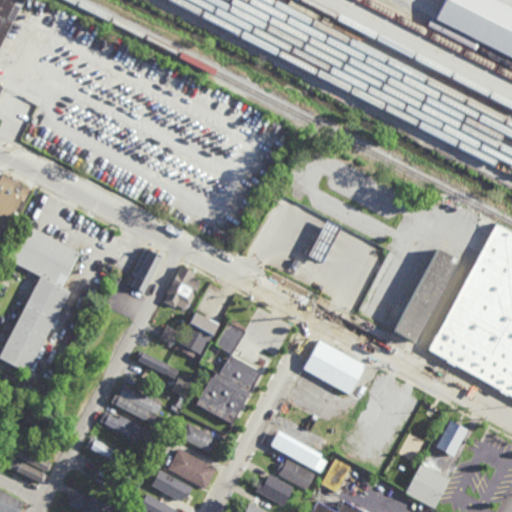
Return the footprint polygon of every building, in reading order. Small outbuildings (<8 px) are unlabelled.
[(0,0),(22,0),(0,43),(0,0)] [(511,58),(434,19),(442,3),(443,0),(494,0),(511,9),(511,58)] [(6,241),(0,238),(0,178),(3,172),(30,186),(23,200),(25,201),(6,241)] [(337,226),(323,219),(307,256),(321,263),(337,226)] [(28,372),(0,357),(0,355),(41,275),(4,256),(23,220),(82,251),(64,287),(70,290),(28,372)] [(511,397),(427,351),(480,252),(495,224),(497,221),(511,229),(511,397)] [(143,292),(142,292),(130,285),(136,274),(131,272),(144,248),(145,247),(162,256),(143,292)] [(414,341),(393,330),(437,248),(458,260),(414,341)] [(297,267),(291,264),(294,258),(301,261),(297,267)] [(189,304),(187,303),(184,309),(175,305),(174,306),(163,301),(167,293),(166,292),(174,278),(180,267),(181,265),(182,265),(185,267),(189,269),(193,271),(194,271),(191,276),(193,276),(199,280),(197,284),(198,285),(189,304)] [(218,322),(218,323),(208,341),(198,360),(174,348),(194,311),(195,310),(218,322)] [(232,356),(260,371),(260,372),(250,390),(246,398),(244,403),(242,406),(237,416),(232,424),(196,404),(214,371),(198,363),(210,340),(216,343),(228,321),(231,322),(246,330),(232,356)] [(171,345),(159,338),(160,335),(163,331),(166,324),(179,331),(171,345)] [(169,347),(169,346),(181,353),(179,357),(181,358),(176,367),(143,350),(144,347),(142,346),(142,345),(145,339),(148,340),(150,337),(169,347)] [(349,394),(302,368),(318,339),(365,365),(349,394)] [(139,351),(139,350),(168,364),(169,365),(165,374),(164,374),(143,363),(137,361),(139,356),(137,355),(138,352),(136,351),(137,350),(139,351)] [(185,398),(171,390),(170,390),(176,379),(178,374),(193,382),(185,398)] [(128,387),(145,396),(147,393),(147,392),(151,395),(152,395),(151,397),(162,403),(156,414),(151,411),(150,411),(158,416),(153,425),(132,413),(111,402),(111,400),(113,398),(116,393),(120,395),(121,392),(118,390),(119,389),(117,388),(118,386),(119,385),(121,386),(123,383),(123,382),(129,385),(129,386),(128,387)] [(186,399),(180,408),(173,404),(177,398),(178,399),(180,396),(186,399)] [(218,426),(183,407),(187,401),(221,419),(218,426)] [(61,442),(45,433),(43,437),(20,425),(27,412),(65,432),(61,442)] [(118,418),(121,414),(132,420),(144,427),(136,442),(127,437),(127,436),(100,421),(105,412),(118,418)] [(461,421),(460,422),(462,423),(461,425),(467,428),(468,429),(453,455),(436,446),(441,437),(451,420),(455,422),(456,421),(457,421),(458,420),(461,421)] [(204,431),(216,437),(215,439),(213,443),(211,448),(209,452),(180,438),(185,429),(182,428),(185,423),(187,424),(187,422),(204,431)] [(322,454),(320,457),(327,461),(321,473),(295,459),(270,445),(278,430),(291,437),(322,454)] [(118,451),(119,452),(120,452),(115,461),(114,461),(90,448),(91,448),(95,439),(96,439),(113,448),(118,451)] [(48,472),(12,455),(16,446),(52,464),(48,472)] [(206,489),(199,485),(168,469),(179,449),(216,469),(206,488),(206,489)] [(45,474),(41,483),(5,466),(8,460),(10,461),(11,457),(45,474)] [(314,474),(306,490),(279,475),(278,475),(280,471),(277,469),(277,468),(281,461),(284,463),(286,459),(287,459),(314,474)] [(336,492),(348,466),(332,459),(320,485),(336,492)] [(435,509),(433,508),(432,510),(420,503),(421,501),(405,493),(405,492),(407,488),(409,485),(420,463),(421,463),(421,464),(451,480),(436,507),(435,509)] [(182,502),(190,487),(158,470),(150,486),(182,502)] [(293,488),(283,507),(255,491),(261,479),(262,479),(264,480),(265,481),(268,475),(268,474),(275,477),(293,488)] [(0,511),(0,489),(25,503),(21,510),(23,511),(0,511)] [(139,511),(176,511),(177,510),(145,494),(137,511),(139,511)] [(87,504),(91,496),(114,508),(111,511),(79,511),(65,505),(66,505),(71,495),(76,498),(87,504)] [(338,511),(343,501),(364,511),(310,511),(316,501),(338,511)] [(244,511),(249,502),(250,502),(258,507),(268,511),(244,511)]
